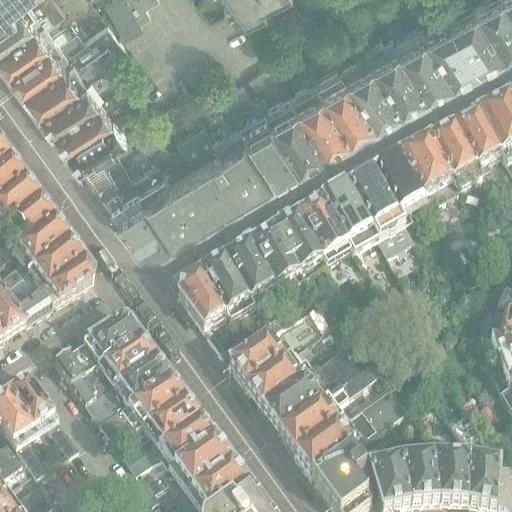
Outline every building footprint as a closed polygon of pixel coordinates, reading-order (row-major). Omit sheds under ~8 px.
[(21,0),(0,0),(0,16),(23,1),(21,0)] [(0,45),(45,14),(57,6),(52,0),(43,0),(33,8),(27,0),(24,0),(23,1),(0,16),(0,45)] [(150,17),(145,8),(159,1),(158,0),(110,0),(105,3),(125,38),(142,29),(139,24),(150,17)] [(235,0),(244,14),(265,4),(262,0),(235,0)] [(511,11),(506,0),(488,0),(475,7),(500,55),(505,52),(511,47),(511,11)] [(0,56),(8,68),(53,36),(48,29),(65,17),(57,6),(45,14),(0,45),(0,56)] [(500,55),(475,7),(449,21),(474,68),(479,66),(479,65),(496,56),(496,57),(500,55)] [(474,68),(449,21),(424,34),(449,81),(453,79),(470,70),(474,68)] [(81,78),(115,56),(124,50),(118,42),(107,27),(90,39),(67,56),(22,88),(38,110),(83,81),(81,78)] [(449,81),(424,34),(420,27),(394,40),(423,95),(428,93),(427,92),(444,84),(449,81)] [(22,88),(67,56),(90,39),(83,28),(60,45),(53,36),(8,68),(8,69),(22,88)] [(423,95),(394,40),(393,39),(383,45),(380,39),(364,49),(397,109),(402,107),(402,106),(418,97),(418,98),(423,95)] [(397,109),(364,49),(362,50),(365,54),(341,68),(372,123),(377,121),(393,112),(397,109)] [(52,129),(132,80),(135,78),(123,61),(121,58),(118,60),(111,65),(111,64),(83,81),(38,110),(52,129)] [(256,90),(275,76),(269,67),(249,80),(256,90)] [(372,123),(341,68),(316,83),(347,138),(351,135),(367,126),(368,126),(372,123)] [(65,147),(140,101),(144,98),(135,86),(132,80),(52,129),(65,147)] [(347,138),(316,83),(309,86),(305,85),(294,91),(293,96),(291,98),(322,152),(326,150),(326,149),(342,140),(347,138)] [(227,110),(249,95),(243,85),(221,100),(227,110)] [(322,152),(291,98),(282,103),(280,101),(268,108),(269,110),(265,113),(270,122),(296,166),(299,165),(301,164),(317,154),(317,155),(322,152)] [(126,137),(118,124),(133,115),(135,117),(146,109),(140,101),(65,147),(78,166),(97,155),(111,146),(126,137)] [(511,112),(508,105),(506,106),(478,120),(476,121),(454,133),(482,186),(492,204),(502,198),(490,176),(487,171),(501,163),(511,183),(511,112)] [(296,166),(270,122),(265,113),(240,128),(246,137),(271,180),(290,170),(292,169),(291,169),(296,166)] [(271,180),(246,137),(240,128),(226,137),(220,128),(209,135),(204,128),(177,144),(193,168),(219,211),(238,200),(238,201),(240,200),(239,199),(256,189),(257,189),(258,188),(271,180)] [(482,186),(454,133),(432,145),(461,197),(482,186)] [(461,197),(432,145),(429,147),(429,146),(427,147),(427,148),(400,162),(398,163),(398,164),(427,215),(429,218),(456,203),(457,202),(457,201),(457,200),(457,199),(461,197)] [(169,242),(133,181),(111,146),(97,155),(117,189),(102,198),(138,248),(139,249),(142,249),(144,248),(148,249),(149,251),(152,252),(154,251),(169,242)] [(0,174),(10,166),(0,152),(0,174)] [(427,215),(398,164),(397,165),(396,165),(389,169),(388,169),(388,170),(374,177),(373,177),(372,177),(372,178),(404,233),(412,229),(409,224),(427,215)] [(0,205),(25,186),(10,166),(0,174),(0,205)] [(195,226),(169,183),(164,176),(164,177),(157,166),(133,181),(169,242),(186,231),(186,232),(188,231),(188,230),(195,226)] [(219,211),(193,168),(169,183),(195,226),(205,220),(207,219),(219,211)] [(404,233),(372,178),(347,193),(377,250),(385,264),(395,259),(400,266),(407,262),(403,254),(413,249),(404,233)] [(0,239),(40,207),(25,186),(0,205),(0,239)] [(377,250),(347,193),(347,192),(346,193),(346,194),(331,201),(330,202),(331,202),(323,206),(322,206),(322,207),(351,261),(352,263),(377,250)] [(13,260),(54,226),(40,207),(0,239),(0,253),(5,250),(13,260)] [(351,261),(322,207),(297,222),(326,275),(351,261)] [(326,275),(297,222),(272,236),(302,289),(326,275)] [(0,297),(2,301),(68,247),(54,226),(13,260),(20,270),(0,285),(0,297)] [(279,303),(302,289),(272,236),(249,250),(279,303)] [(41,299),(83,267),(68,247),(2,301),(16,320),(24,313),(18,304),(35,290),(41,299)] [(279,303),(249,250),(224,265),(254,317),(279,303)] [(254,317),(224,265),(224,264),(210,273),(200,279),(226,324),(224,325),(229,332),(254,317)] [(45,321),(91,291),(92,291),(94,281),(93,280),(83,267),(41,299),(34,305),(45,321)] [(208,334),(224,325),(226,324),(200,279),(183,290),(183,289),(181,290),(181,291),(180,292),(182,293),(183,296),(182,300),(179,302),(178,302),(179,304),(178,304),(179,306),(180,305),(181,307),(203,338),(220,361),(228,372),(247,359),(245,356),(239,347),(225,356),(208,334)] [(424,304),(417,292),(405,300),(411,312),(424,304)] [(511,293),(511,295),(505,292),(496,309),(511,317),(511,293)] [(25,333),(16,320),(2,301),(0,297),(0,343),(3,348),(11,343),(11,342),(25,333)] [(45,321),(34,305),(24,313),(16,320),(25,333),(45,321)] [(511,317),(496,309),(488,345),(511,350),(511,317)] [(340,341),(358,330),(353,322),(336,333),(340,341)] [(80,385),(140,346),(129,330),(120,328),(92,346),(69,361),(69,362),(54,371),(84,412),(93,407),(95,406),(80,385)] [(245,395),(294,359),(278,336),(245,356),(247,359),(228,372),(245,395)] [(511,396),(511,350),(488,345),(464,342),(462,351),(480,355),(498,402),(511,396)] [(109,395),(154,365),(140,346),(80,385),(95,406),(109,395)] [(309,382),(294,359),(245,395),(261,417),(309,382)] [(326,402),(359,380),(343,359),(309,382),(261,417),(278,441),(326,402)] [(335,415),(383,381),(382,379),(392,372),(384,362),(359,380),(326,402),(278,441),(294,463),(344,425),(335,415)] [(99,432),(169,386),(154,365),(109,395),(95,406),(93,407),(84,412),(99,432)] [(115,453),(136,437),(184,406),(169,386),(99,432),(115,453)] [(58,428),(30,389),(31,388),(30,387),(7,402),(0,407),(0,435),(1,437),(36,484),(46,477),(31,457),(27,448),(47,436),(53,443),(68,463),(78,456),(58,428)] [(511,424),(511,396),(498,402),(511,424)] [(363,451),(406,420),(389,397),(346,428),(344,425),(294,463),(310,484),(311,485),(358,451),(363,451)] [(184,446),(178,438),(198,425),(184,407),(185,406),(184,405),(184,406),(136,437),(144,448),(150,444),(156,453),(128,472),(135,482),(155,469),(161,466),(159,463),(184,446)] [(236,478),(230,469),(225,463),(226,462),(220,454),(219,455),(198,425),(178,438),(184,446),(159,463),(161,466),(168,476),(144,492),(142,490),(132,498),(142,511),(152,511),(159,507),(154,501),(176,487),(194,511),(220,511),(247,493),(242,486),(243,486),(237,478),(236,478)] [(497,511),(498,469),(491,460),(471,456),(470,446),(478,440),(465,425),(450,436),(461,450),(468,511),(497,511)] [(0,470),(14,460),(6,448),(0,452),(0,470)] [(468,511),(461,450),(460,457),(433,456),(439,510),(449,511),(468,511)] [(377,504),(364,460),(363,451),(358,451),(311,485),(330,511),(367,511),(371,510),(370,509),(377,504)] [(439,510),(433,456),(399,459),(399,464),(410,511),(415,511),(420,511),(439,510)] [(410,511),(399,464),(387,467),(378,469),(377,464),(376,459),(364,460),(377,504),(379,511),(410,511)] [(0,501),(6,497),(0,488),(0,486),(22,470),(14,460),(0,470),(0,501)] [(511,511),(511,487),(498,469),(497,511),(511,511)] [(0,511),(30,511),(45,502),(49,499),(40,488),(14,507),(6,497),(0,501),(0,511)] [(261,511),(258,508),(259,508),(253,500),(247,493),(220,511),(261,511)] [(56,511),(55,510),(52,511),(45,502),(30,511),(56,511)]
